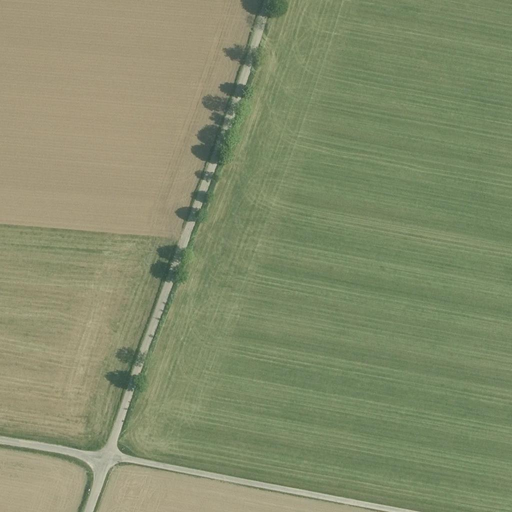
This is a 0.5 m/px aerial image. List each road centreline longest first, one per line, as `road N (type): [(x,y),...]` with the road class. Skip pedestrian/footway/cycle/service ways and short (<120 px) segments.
road 1 (unclassified): [(271,0),(107,460)]
road 2 (unclassified): [(107,460),(404,511)]
